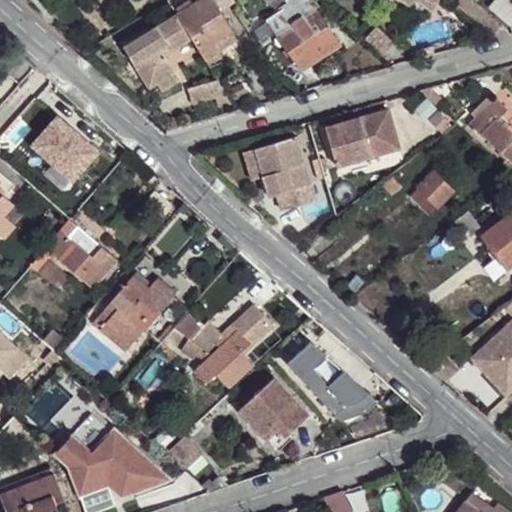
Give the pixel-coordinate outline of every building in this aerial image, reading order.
[(202,0),(204,1),(177,18),(195,45),(212,73),(226,64),(220,55),(235,45),(238,43),(225,20),(239,12),(233,0),(202,0)] [(302,70),(339,46),(315,11),(320,8),(311,0),(290,0),(282,6),(284,10),(268,20),(302,70)] [(401,0),(413,7),(417,1),(436,12),(442,0),(401,0)] [(465,19),(488,40),(500,26),(485,12),(470,0),(469,0),(457,12),(465,19)] [(496,0),(490,8),(509,24),(511,20),(511,2),(509,0),(496,0)] [(195,45),(177,18),(124,51),(150,93),(154,90),(175,78),(166,61),(162,55),(175,49),(178,54),(195,45)] [(240,55),(235,45),(220,55),(226,64),(240,55)] [(175,49),(162,55),(166,61),(178,54),(175,49)] [(175,78),(154,90),(158,97),(179,84),(175,78)] [(229,111),(233,107),(220,85),(193,101),(202,114),(223,102),(229,111)] [(430,89),(419,92),(439,110),(445,103),(430,89)] [(469,125),(511,169),(511,138),(496,122),(506,112),(495,99),(469,125)] [(68,180),(99,150),(58,107),(27,138),(68,180)] [(327,129),(338,167),(401,149),(389,111),(327,129)] [(450,125),(438,113),(430,121),(442,133),(450,125)] [(297,136),(257,149),(264,173),(271,197),(278,195),(283,211),(316,201),(297,136)] [(112,148),(105,156),(114,163),(121,156),(112,148)] [(257,149),(247,152),(254,176),(264,173),(257,149)] [(434,171),(417,187),(437,207),(452,191),(434,171)] [(0,234),(4,238),(16,225),(3,216),(13,204),(1,194),(11,183),(0,173),(0,234)] [(428,214),(437,207),(417,187),(409,196),(428,214)] [(467,213),(455,223),(468,239),(478,232),(481,228),(467,213)] [(511,213),(482,236),(509,267),(511,265),(511,213)] [(48,249),(55,256),(93,290),(97,286),(100,288),(116,271),(113,268),(119,263),(103,250),(94,261),(69,240),(78,230),(70,224),(48,249)] [(94,261),(103,250),(78,230),(69,240),(94,261)] [(55,256),(48,249),(31,270),(37,276),(55,256)] [(127,353),(146,332),(147,333),(178,297),(159,281),(150,291),(136,279),(113,304),(119,310),(101,332),(127,353)] [(269,300),(275,292),(271,288),(264,296),(269,300)] [(95,326),(101,332),(119,310),(113,304),(95,326)] [(230,343),(222,351),(246,375),(253,369),(243,357),(277,327),(257,306),(224,337),(230,343)] [(511,388),(511,318),(471,357),(506,394),(511,388)] [(176,331),(167,342),(173,346),(174,344),(193,356),(195,354),(199,357),(200,355),(206,358),(209,353),(192,343),(204,330),(190,319),(178,334),(176,331)] [(204,330),(192,343),(209,353),(223,340),(208,324),(204,330)] [(229,390),(246,375),(222,351),(197,374),(207,386),(217,378),(229,390)] [(275,382),(241,413),(276,451),(282,446),(290,438),(310,419),(275,382)] [(110,435),(91,416),(71,436),(90,455),(110,435)] [(71,436),(52,456),(68,471),(78,500),(120,484),(132,496),(163,489),(152,477),(110,435),(90,455),(71,436)] [(169,451),(180,463),(194,449),(183,437),(169,451)] [(194,449),(180,463),(190,473),(204,461),(194,449)] [(53,471),(0,491),(0,496),(6,511),(58,511),(55,502),(64,498),(53,471)] [(202,489),(208,495),(218,491),(211,486),(212,485),(208,481),(202,489)] [(349,511),(341,491),(322,498),(328,511),(349,511)] [(494,509),(470,493),(465,501),(480,511),(510,511),(499,504),(494,509)] [(480,511),(465,501),(457,511),(480,511)]
